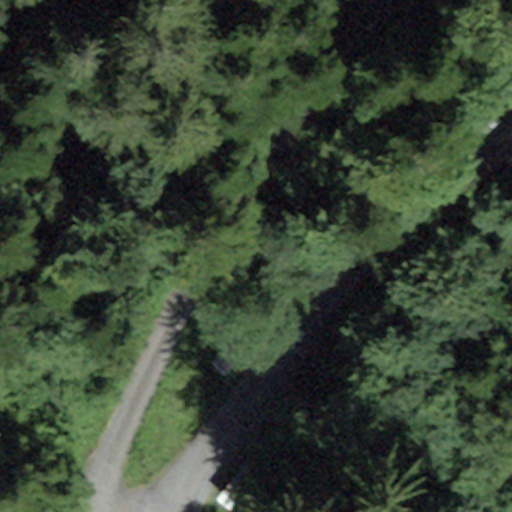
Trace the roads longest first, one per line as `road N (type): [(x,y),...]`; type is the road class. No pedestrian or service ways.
road 1 (residential): [(91,511),(97,479),(254,149),(377,0)]
road 2 (unclassified): [(511,133),(489,145),(316,305),(152,511)]
